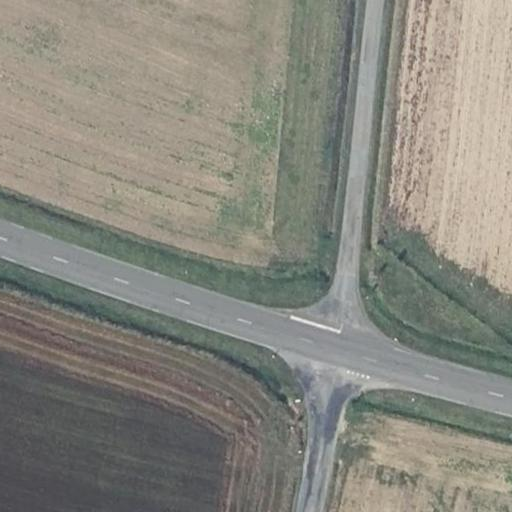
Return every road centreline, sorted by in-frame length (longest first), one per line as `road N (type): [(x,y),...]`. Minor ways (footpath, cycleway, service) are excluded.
road 1 (primary): [(335,351),(0,238)]
road 2 (unclassified): [(373,0),(335,351)]
road 3 (primary): [(511,396),(335,351)]
road 4 (unclassified): [(335,351),(308,511)]
